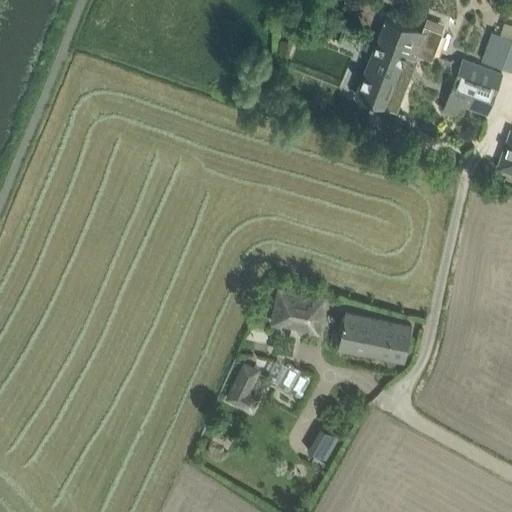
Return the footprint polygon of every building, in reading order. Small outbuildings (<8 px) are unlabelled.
[(492,0),(491,3),(504,10),(509,0),(492,0)] [(423,24),(421,30),(385,16),(376,40),(401,49),(406,52),(405,55),(414,58),(416,54),(431,60),(458,71),(478,79),(493,85),(498,73),(463,58),(461,63),(451,59),(451,61),(434,54),(442,31),(423,24)] [(511,38),(490,31),(479,60),(511,72),(511,69),(511,38)] [(400,49),(376,40),(359,84),(357,92),(395,107),(414,58),(405,55),(406,52),(401,49),(400,49)] [(458,71),(448,97),(486,111),(495,86),(493,85),(478,79),(458,71)] [(511,151),(502,148),(496,166),(511,171),(511,151)] [(278,292),(272,321),(317,330),(323,301),(278,292)] [(375,317),(346,311),(342,331),(332,328),(329,344),(336,346),(336,348),(364,354),(364,351),(404,360),(411,325),(375,317)] [(244,365),(232,388),(245,394),(257,370),(244,365)] [(313,456),(332,467),(348,441),(329,430),(313,456)]
